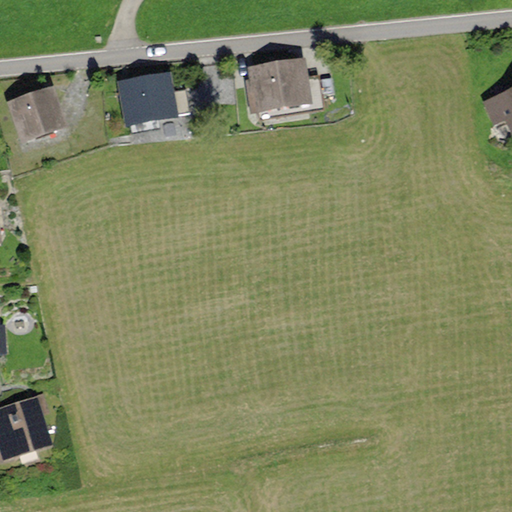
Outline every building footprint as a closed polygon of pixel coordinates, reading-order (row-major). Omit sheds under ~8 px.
[(305,63),(247,71),(248,84),(243,85),(248,119),(311,110),(305,63)] [(174,77),(121,84),(127,129),(180,122),(174,77)] [(51,91),(7,106),(23,152),(67,138),(51,91)] [(511,92),(481,105),(492,130),(508,123),(511,132),(511,92)] [(51,449),(35,402),(0,414),(0,458),(2,465),(51,449)]
